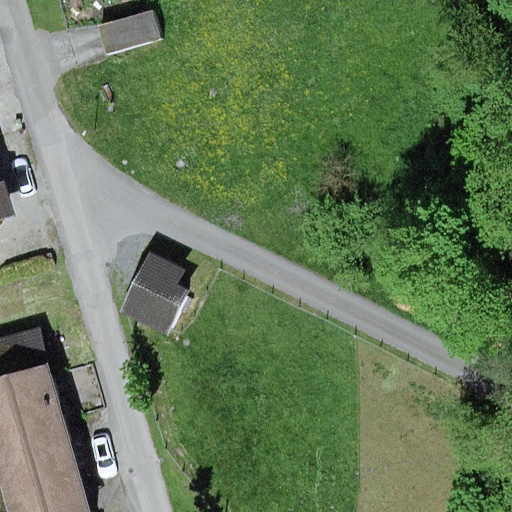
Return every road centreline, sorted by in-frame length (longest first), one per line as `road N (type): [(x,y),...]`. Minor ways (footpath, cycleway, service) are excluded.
road 1 (unclassified): [(7,0),(148,511)]
road 2 (track): [(57,179),(511,386)]
